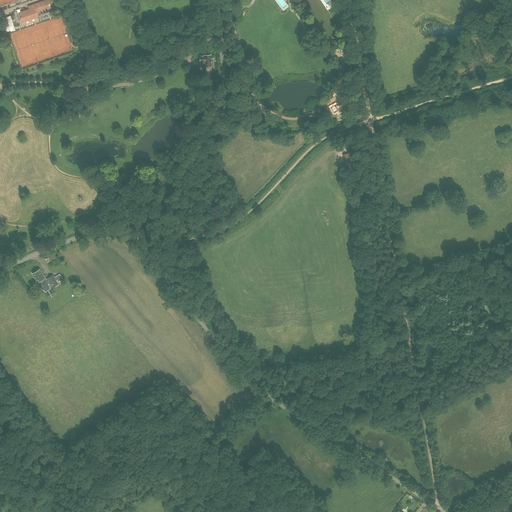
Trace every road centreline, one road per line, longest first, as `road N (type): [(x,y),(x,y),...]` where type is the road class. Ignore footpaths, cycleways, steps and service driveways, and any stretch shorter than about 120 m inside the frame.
road 1 (unclassified): [(443,511),(246,380),(137,239)]
road 2 (track): [(436,507),(370,120)]
road 3 (track): [(137,239),(185,239),(232,223),(318,141),(370,120)]
road 4 (unclassified): [(163,203),(220,106),(215,0)]
road 5 (track): [(370,120),(511,77)]
road 6 (track): [(370,120),(342,0)]
